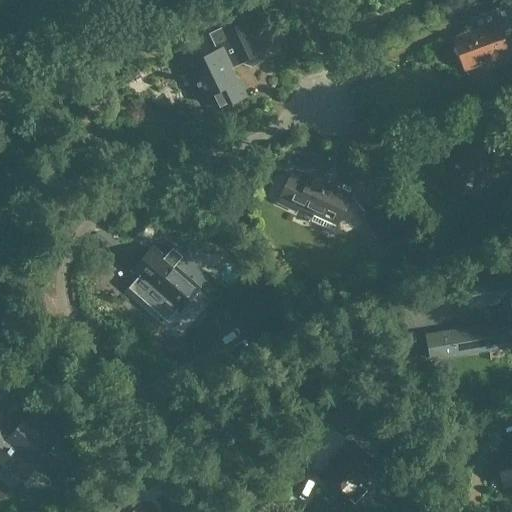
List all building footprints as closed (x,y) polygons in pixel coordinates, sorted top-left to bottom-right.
[(506,56),(499,37),(511,32),(511,4),(491,12),(495,24),(453,39),(464,71),(506,56)] [(194,63),(176,72),(185,91),(191,88),(197,101),(208,95),(215,109),(243,96),(230,68),(241,63),(250,66),(259,62),(262,53),(257,42),(249,39),(239,19),(207,34),(215,51),(193,61),(194,63)] [(456,161),(448,188),(478,196),(484,174),(495,177),(505,140),(464,129),(460,145),(455,144),(451,160),(456,161)] [(348,195),(333,188),(332,191),(324,187),(325,184),(308,177),(306,183),(289,175),(276,204),(294,212),(296,207),(335,224),(348,195)] [(362,216),(382,249),(408,233),(388,200),(362,216)] [(183,277),(151,249),(131,271),(152,288),(147,294),(172,316),(176,312),(179,314),(201,288),(185,275),(183,277)] [(498,302),(502,323),(484,326),(488,349),(511,345),(511,276),(466,284),(470,307),(498,302)] [(251,338),(284,321),(272,298),(239,315),(251,338)] [(431,359),(459,355),(455,332),(427,336),(431,359)] [(342,389),(320,413),(344,436),(367,412),(342,389)] [(0,462),(1,461),(20,479),(56,438),(28,414),(9,436),(0,427),(0,424),(4,421),(0,417),(0,462)] [(511,434),(507,437),(511,449),(493,454),(506,495),(511,493),(511,434)] [(343,504),(377,466),(352,444),(322,476),(333,487),(329,491),(343,504)]
